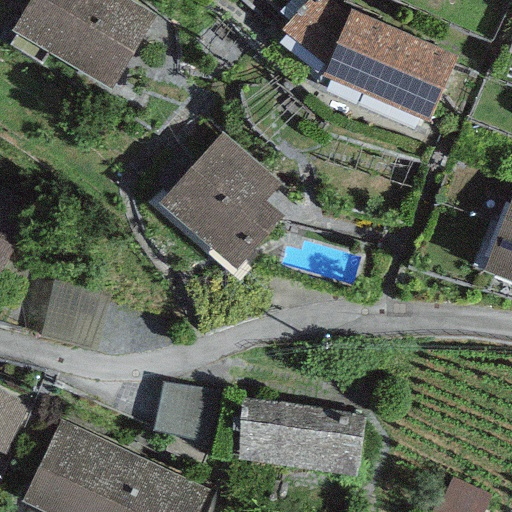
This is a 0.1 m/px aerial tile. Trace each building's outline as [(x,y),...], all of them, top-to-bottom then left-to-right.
[(155,18),(124,0),(30,0),(10,36),(110,95),(155,18)] [(326,76),(349,18),(325,0),(311,0),(280,37),(326,76)] [(456,62),(349,18),(326,76),(320,89),(426,133),(456,62)] [(281,185),(222,135),(156,213),(235,280),(285,222),(264,204),(281,185)] [(0,275),(36,209),(0,189),(0,275)] [(511,200),(481,284),(511,295),(511,200)] [(202,429),(214,390),(177,379),(165,418),(202,429)] [(0,459),(2,460),(28,406),(0,393),(0,459)] [(364,418),(242,404),(235,469),(357,482),(364,418)] [(111,511),(135,460),(60,425),(20,510),(23,511),(111,511)] [(135,460),(111,511),(198,511),(207,494),(135,460)] [(488,511),(499,487),(456,470),(439,511),(488,511)]
